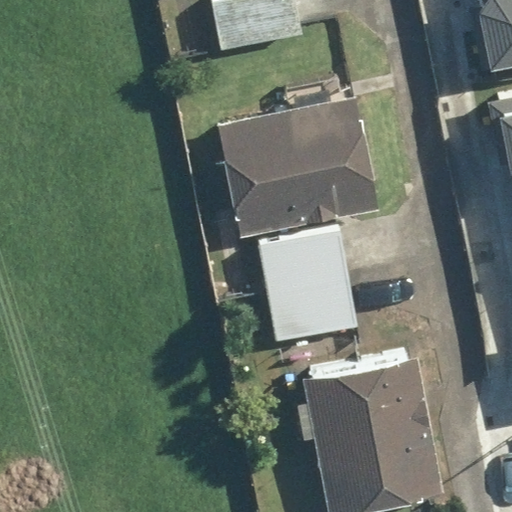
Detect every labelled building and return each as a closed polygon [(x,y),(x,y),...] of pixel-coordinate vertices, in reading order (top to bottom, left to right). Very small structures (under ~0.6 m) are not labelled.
[(288,0),(189,0),(198,47),(294,30),(288,0)] [(511,0),(486,0),(482,9),(494,65),(511,61),(511,0)] [(348,91),(206,120),(229,233),(371,204),(348,91)] [(511,127),(501,130),(511,180),(511,127)] [(335,221),(250,237),(269,336),(354,320),(335,221)] [(295,368),(296,374),(284,376),(295,436),(307,434),(320,508),(437,487),(412,347),(295,368)]
